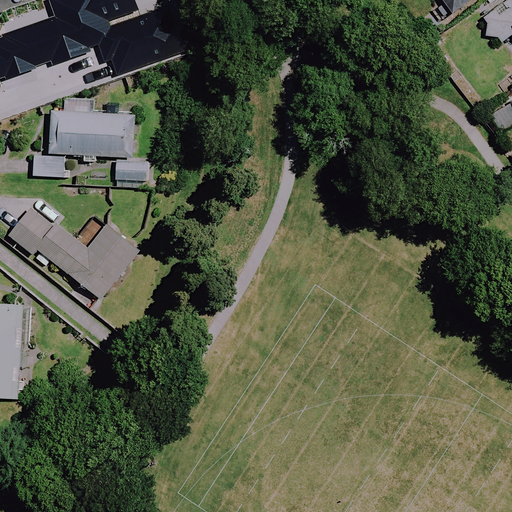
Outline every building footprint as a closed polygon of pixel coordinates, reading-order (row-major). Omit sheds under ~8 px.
[(477,0),(443,0),(457,17),(477,0)] [(511,0),(510,0),(483,18),(501,44),(511,36),(511,0)] [(107,60),(106,3),(64,4),(65,40),(59,40),(59,61),(107,60)] [(40,104),(28,69),(0,79),(0,95),(9,123),(29,116),(27,109),(40,104)] [(511,104),(491,115),(501,135),(511,129),(511,104)] [(154,183),(155,160),(134,159),(136,118),(56,114),(53,154),(39,154),(38,176),(68,178),(69,155),(115,158),(114,180),(154,183)] [(58,230),(19,198),(0,221),(0,228),(40,260),(44,254),(103,300),(141,252),(109,226),(97,242),(87,234),(80,241),(61,226),(58,230)] [(25,308),(0,306),(0,398),(20,400),(23,349),(16,349),(18,328),(23,329),(25,308)]
